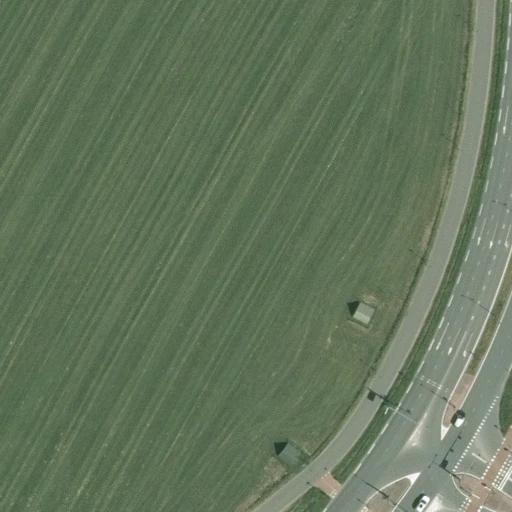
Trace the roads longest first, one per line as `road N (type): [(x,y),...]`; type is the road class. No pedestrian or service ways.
road 1 (unclassified): [(488,0),(472,146),(417,316),(344,443),(264,511)]
road 2 (primary): [(511,131),(492,243),(448,355),(400,431)]
road 3 (primary): [(442,463),(511,328)]
